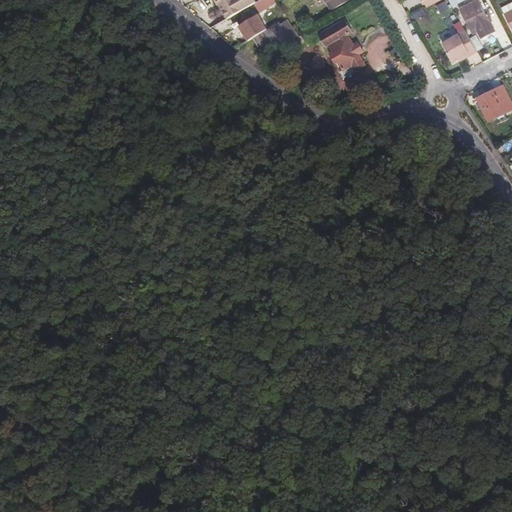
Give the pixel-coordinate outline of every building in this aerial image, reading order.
[(323,0),(325,3),(327,3),(332,11),(350,0),(323,0)] [(478,0),(468,6),(469,8),(460,13),(470,32),(474,30),(476,33),(480,40),(495,33),(490,23),(493,21),(490,16),(487,17),(478,0)] [(436,6),(440,15),(450,10),(446,2),(436,6)] [(511,10),(503,15),(511,30),(511,10)] [(345,20),(318,35),(326,47),(328,46),(332,53),(330,55),(335,64),(338,63),(343,71),(341,73),(344,78),(366,66),(360,56),(364,53),(359,43),(354,46),(348,35),(352,32),(345,20)] [(287,22),(281,26),(285,33),(292,28),(287,22)] [(279,24),(252,40),(261,57),(290,39),(285,33),(281,26),(279,24)] [(290,39),(293,44),(300,39),(292,28),(285,33),(290,39)] [(476,53),(465,33),(443,45),(454,63),(458,60),(461,58),(463,60),(476,53)] [(314,68),(324,69),(325,56),(315,55),(314,68)] [(511,110),(511,105),(503,87),(479,100),(489,122),(497,118),(500,124),(508,120),(506,114),(511,110)]
